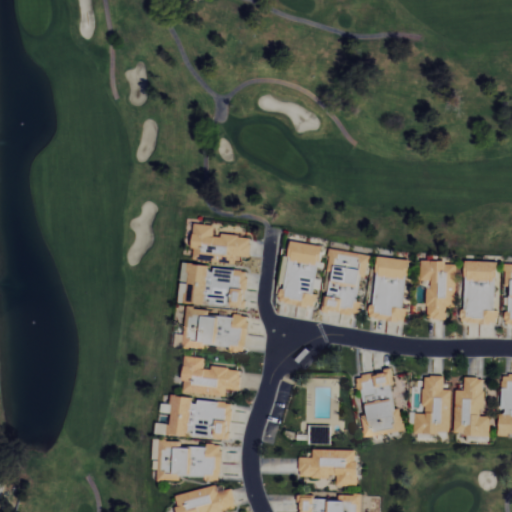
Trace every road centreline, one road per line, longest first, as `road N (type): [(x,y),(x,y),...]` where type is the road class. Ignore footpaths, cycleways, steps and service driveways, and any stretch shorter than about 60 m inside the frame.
road 1 (residential): [(295,351),(325,340),(511,349)]
road 2 (residential): [(265,511),(251,449),(268,393),(295,351)]
road 3 (residential): [(295,351),(265,303),(270,226)]
